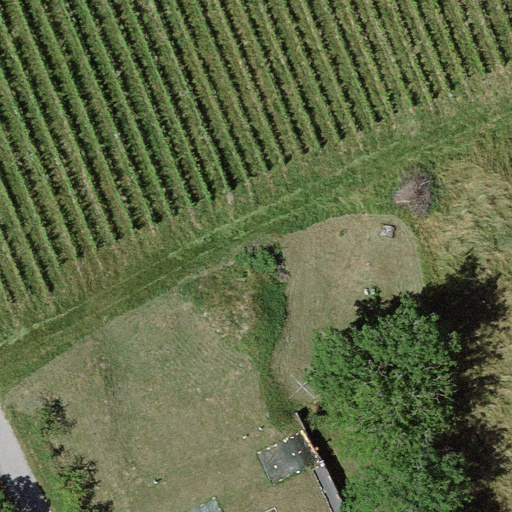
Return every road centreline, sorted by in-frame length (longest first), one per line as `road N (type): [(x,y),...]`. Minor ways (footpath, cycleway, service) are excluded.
road 1 (track): [(0,354),(511,105)]
road 2 (track): [(376,511),(320,203)]
